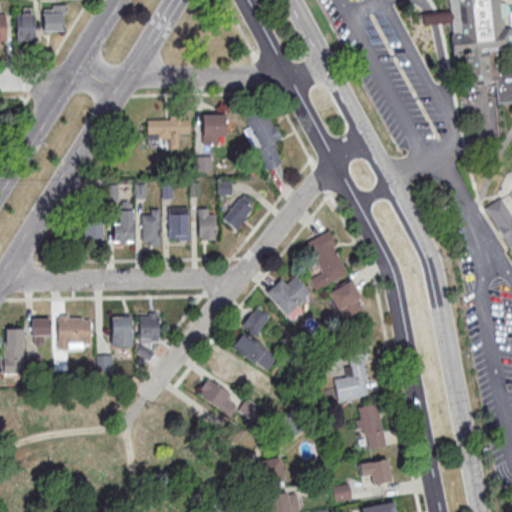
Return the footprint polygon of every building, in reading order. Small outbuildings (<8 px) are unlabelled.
[(497,67),(511,65),(511,100),(495,103),(493,79),(487,79),(488,82),(465,85),(465,82),(455,83),(451,52),(447,53),(445,21),(444,12),(443,4),(442,0),(498,0),(499,1),(502,2),(504,4),(505,8),(505,12),(504,14),(501,16),(502,25),(507,25),(509,47),(494,48),(497,67)] [(42,31),(65,31),(65,4),(42,4),(42,31)] [(443,4),(444,12),(445,21),(439,22),(431,22),(429,23),(422,23),(422,18),(421,15),(421,10),(426,8),(434,7),(443,4)] [(16,14),(33,14),(34,41),(17,42),(16,14)] [(243,129),(264,171),(281,162),(271,142),(280,137),(264,105),(243,116),(248,126),(243,129)] [(201,143),(224,143),(224,113),(201,113),(201,143)] [(188,116),(145,116),(145,148),(178,148),(178,134),(188,134),(188,116)] [(210,170),(210,156),(196,156),(196,169),(210,170)] [(505,193),(511,204),(511,255),(496,230),(483,207),(498,197),(505,193)] [(234,230),(254,207),(241,194),(220,217),(234,230)] [(111,241),(131,241),(131,201),(120,201),(120,220),(111,220),(111,241)] [(187,206),(167,206),(167,240),(187,240),(187,206)] [(215,239),(215,208),(197,208),(197,239),(215,239)] [(141,245),(158,245),(158,209),(141,209),(141,245)] [(101,240),(101,219),(81,219),(81,240),(101,240)] [(305,240),(320,273),(309,277),(314,288),(347,273),(328,230),(305,240)] [(311,295),(297,275),(286,283),(282,277),(265,290),(283,315),(311,295)] [(340,318),(364,307),(352,280),(328,291),(340,318)] [(255,336),(269,317),(255,306),(241,325),(255,336)] [(139,312),(139,356),(149,356),(149,342),(158,342),(158,312),(139,312)] [(90,344),(90,314),(57,314),(57,344),(90,344)] [(131,346),(131,315),(111,315),(111,346),(131,346)] [(29,343),(49,343),(49,317),(29,317),(29,343)] [(3,373),(22,373),(22,328),(3,328),(3,373)] [(274,357),(243,331),(231,345),(262,371),(274,357)] [(368,396),(363,348),(348,350),(350,365),(344,366),(345,377),(334,378),(336,399),(368,396)] [(111,371),(111,354),(96,354),(96,371),(111,371)] [(208,368),(232,383),(240,368),(216,354),(208,368)] [(27,367),(39,367),(39,355),(27,356),(27,367)] [(224,397),(228,392),(206,377),(195,393),(228,415),(235,405),(224,397)] [(258,405),(245,397),(236,410),(250,419),(258,405)] [(358,407),(377,404),(385,445),(369,448),(366,434),(363,435),(361,427),(356,428),(355,420),(360,419),(358,407)] [(283,480),(279,456),(257,460),(262,484),(283,480)] [(369,463),(387,460),(391,479),(373,483),(369,463)] [(307,482),(324,479),(327,496),(310,499),(307,482)] [(332,486),(348,483),(351,499),(335,502),(332,486)] [(264,497),(268,511),(283,511),(298,508),(293,488),(264,497)] [(361,511),(361,509),(394,502),(395,511),(361,511)]
